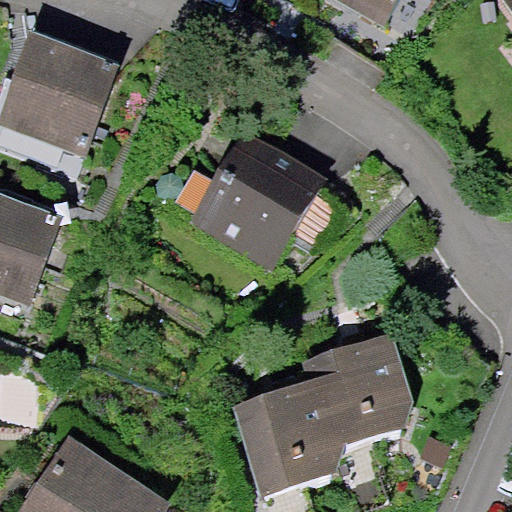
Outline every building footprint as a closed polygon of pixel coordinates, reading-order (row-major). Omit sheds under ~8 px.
[(416,0),(284,0),(387,55),(416,0)] [(136,88),(33,59),(10,142),(112,171),(136,88)] [(349,207),(262,160),(214,249),(301,295),(349,207)] [(77,229),(0,203),(0,304),(47,320),(77,229)] [(329,406),(264,426),(289,511),(311,511),(373,494),(362,457),(441,434),(417,352),(321,380),(329,406)] [(172,511),(98,463),(65,511),(172,511)]
